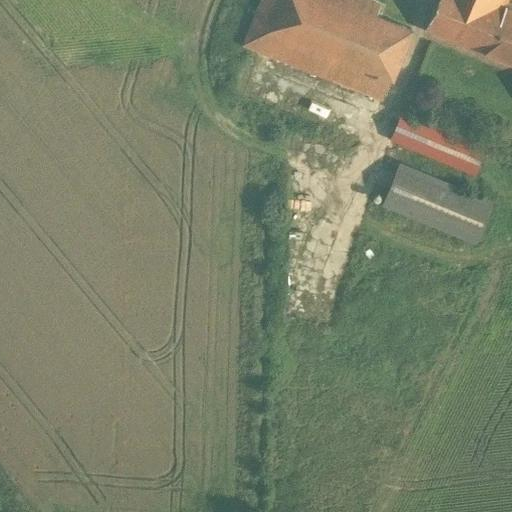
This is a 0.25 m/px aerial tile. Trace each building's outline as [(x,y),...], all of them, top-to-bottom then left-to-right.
[(409,25),(343,0),(260,0),(243,43),(381,96),(409,25)] [(511,2),(506,0),(435,0),(424,27),(511,62),(511,2)] [(249,60),(237,86),(248,91),(260,65),(249,60)] [(482,145),(401,112),(390,135),(472,169),(482,145)] [(464,190),(397,163),(382,200),(474,238),(491,201),(464,190)] [(316,313),(317,300),(289,298),(288,310),(316,313)]
